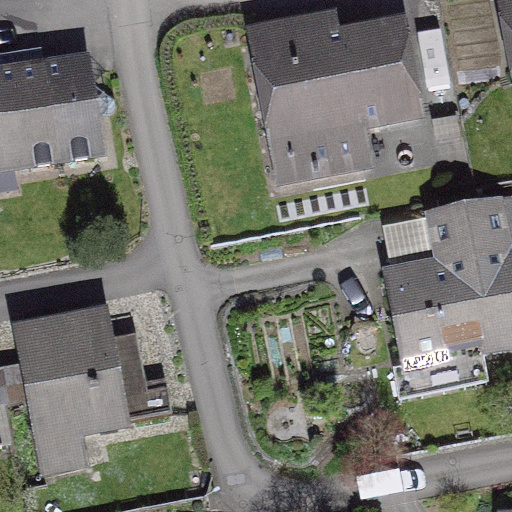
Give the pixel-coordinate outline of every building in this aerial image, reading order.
[(511,0),(495,3),(511,89),(511,0)] [(255,56),(279,185),(363,169),(356,129),(419,117),(403,38),(374,43),(372,34),(255,56)] [(86,66),(0,79),(0,171),(101,155),(86,66)] [(388,279),(406,371),(511,349),(511,284),(497,208),(440,219),(446,253),(455,251),(458,266),(388,279)] [(22,337),(42,440),(150,420),(135,337),(105,343),(101,322),(22,337)]
